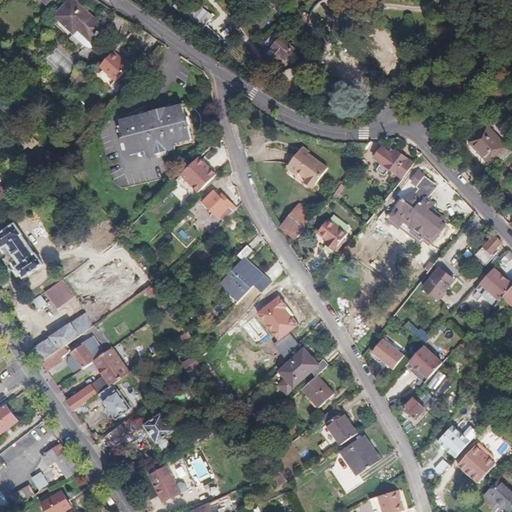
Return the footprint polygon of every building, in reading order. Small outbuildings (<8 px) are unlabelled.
[(36,0),(45,9),(55,0),(36,0)] [(82,52),(103,30),(72,0),(70,0),(50,21),(82,52)] [(334,4),(321,0),(318,0),(312,18),(327,23),(334,4)] [(188,13),(204,27),(214,16),(198,2),(188,13)] [(285,60),(294,50),(284,39),(282,40),(278,37),(264,52),(268,56),(266,57),(275,65),(282,57),(285,60)] [(121,60),(114,53),(100,68),(116,83),(130,69),(121,60)] [(123,58),(121,60),(130,69),(132,66),(123,58)] [(71,81),(80,90),(90,79),(81,70),(71,81)] [(181,145),(185,143),(191,142),(192,142),(189,129),(190,129),(188,118),(186,118),(184,110),(175,112),(175,108),(167,110),(167,109),(151,113),(151,115),(121,123),(123,129),(124,136),(127,145),(128,152),(130,158),(142,155),(147,154),(148,156),(148,159),(156,156),(168,153),(177,151),(174,142),(180,141),(181,145)] [(217,128),(223,127),(220,117),(215,118),(217,128)] [(500,161),(511,151),(488,126),(465,146),(486,167),(497,157),(500,161)] [(34,139),(29,145),(31,148),(30,148),(33,152),(40,146),(34,139)] [(30,148),(31,148),(29,145),(26,141),(22,144),(27,151),(30,148)] [(301,146),(295,153),(301,158),(306,151),(307,150),(301,146)] [(405,182),(418,167),(401,153),(396,158),(387,150),(378,159),(405,182)] [(301,158),(295,153),(287,164),(287,168),(292,172),(296,172),(304,178),(302,181),(310,188),(326,166),(306,151),(301,158)] [(194,195),(218,174),(202,154),(177,175),(194,195)] [(5,177),(0,169),(0,203),(8,198),(0,185),(5,177)] [(440,190),(428,180),(420,191),(423,193),(418,198),(417,197),(414,200),(415,202),(411,207),(406,203),(401,209),(399,208),(391,218),(386,214),(380,221),(386,226),(390,222),(398,228),(400,227),(422,245),(424,243),(430,248),(438,238),(440,239),(447,230),(444,227),(447,223),(437,214),(435,217),(430,213),(435,207),(429,202),(440,190)] [(224,199),(221,195),(216,190),(204,199),(218,216),(232,204),(227,196),(224,199)] [(295,241),(314,216),(298,204),(279,229),(295,241)] [(331,219),(319,233),(328,241),(325,245),(334,252),(349,235),(331,219)] [(0,247),(24,281),(44,267),(15,226),(0,236),(0,247)] [(504,245),(497,237),(478,255),(486,264),(494,256),(493,255),(504,245)] [(255,250),(251,244),(239,254),(244,259),(255,250)] [(511,268),(511,256),(503,266),(509,271),(511,268)] [(236,300),(265,275),(251,259),(245,264),(242,260),(232,268),(233,269),(219,281),(236,300)] [(457,284),(442,272),(426,291),(441,303),(457,284)] [(511,295),(511,286),(498,272),(484,287),(503,305),(505,303),(511,295)] [(75,299),(63,284),(47,296),(59,312),(75,299)] [(503,305),(484,287),(478,292),(498,311),(503,305)] [(35,305),(40,313),(49,307),(43,299),(35,305)] [(24,311),(16,316),(22,325),(25,323),(23,319),(28,316),(24,311)] [(67,343),(94,322),(84,311),(33,351),(41,364),(54,354),(58,351),(67,343)] [(485,330),(487,332),(492,326),(496,329),(504,320),(498,315),(485,330)] [(408,324),(403,329),(414,338),(418,334),(417,333),(408,324)] [(417,333),(418,334),(414,338),(415,339),(424,348),(425,347),(431,341),(420,330),(417,333)] [(94,358),(100,353),(87,335),(81,340),(82,343),(94,358)] [(411,343),(420,352),(424,348),(415,339),(411,343)] [(147,349),(154,356),(162,350),(156,342),(147,349)] [(383,342),(372,356),(392,373),(403,359),(383,342)] [(70,347),(67,343),(58,351),(60,355),(70,347)] [(76,372),(94,358),(82,343),(71,352),(69,362),(76,372)] [(129,369),(111,344),(100,353),(94,358),(76,372),(73,374),(77,379),(96,364),(103,374),(110,383),(113,381),(129,369)] [(467,349),(471,353),(476,349),(471,344),(467,349)] [(425,347),(424,348),(420,352),(411,362),(431,380),(445,366),(425,347)] [(301,362),(306,358),(301,352),(296,357),(301,362)] [(60,362),(54,354),(41,364),(47,372),(60,362)] [(318,376),(329,366),(324,360),(315,368),(306,358),(301,362),(296,357),(277,375),(284,382),(277,389),(285,398),(308,376),(312,380),(318,376)] [(407,366),(426,385),(431,380),(411,362),(407,366)] [(402,371),(385,389),(392,395),(408,377),(402,371)] [(103,374),(91,384),(98,393),(110,383),(103,374)] [(312,380),(302,390),(319,408),(335,394),(318,376),(312,380)] [(131,404),(113,381),(110,383),(98,393),(114,413),(122,407),(124,410),(131,404)] [(91,384),(68,402),(75,412),(84,405),(98,393),(91,384)] [(429,412),(416,400),(408,409),(421,421),(429,412)] [(7,405),(0,409),(0,434),(19,421),(10,410),(13,408),(9,403),(7,405)] [(84,405),(75,412),(79,418),(88,410),(84,405)] [(342,415),(336,406),(322,418),(326,423),(342,445),(358,433),(343,414),(342,415)] [(165,432),(173,427),(159,409),(144,421),(164,446),(171,439),(165,432)] [(456,427),(442,442),(458,458),(473,442),(472,442),(481,433),(476,428),(477,427),(476,426),(476,421),(473,419),(468,419),(467,418),(457,428),(456,427)] [(318,445),(326,455),(342,445),(326,423),(321,427),(323,430),(320,431),(326,440),(318,445)] [(124,438),(115,427),(106,434),(116,445),(124,438)] [(95,431),(90,434),(96,443),(101,439),(95,431)] [(511,437),(507,433),(501,439),(511,449),(511,437)] [(384,459),(368,435),(344,451),(361,475),(384,459)] [(482,440),(477,445),(493,460),(498,455),(482,440)] [(68,477),(79,471),(60,444),(44,454),(50,463),(56,460),(68,477)] [(497,465),(478,448),(464,464),(483,481),(497,465)] [(166,465),(148,475),(163,501),(180,493),(185,502),(210,490),(208,487),(214,485),(210,477),(205,479),(204,478),(184,487),(183,484),(180,483),(176,484),(166,465)] [(288,478),(282,470),(275,473),(279,482),(288,478)] [(48,482),(41,473),(33,478),(40,488),(48,482)] [(511,511),(511,493),(500,481),(485,497),(496,507),(499,503),(508,511),(511,511)] [(28,485),(9,495),(14,503),(33,494),(28,485)] [(60,485),(40,496),(42,501),(63,490),(60,485)] [(63,490),(43,501),(48,511),(66,511),(65,510),(72,506),(63,490)] [(377,497),(369,499),(372,511),(376,510),(376,511),(401,511),(396,492),(377,497)] [(231,500),(228,494),(217,499),(219,505),(224,503),(225,506),(226,506),(229,511),(235,511),(232,503),(239,500),(238,497),(231,500)] [(190,511),(189,511),(210,511),(208,503),(190,511)]
